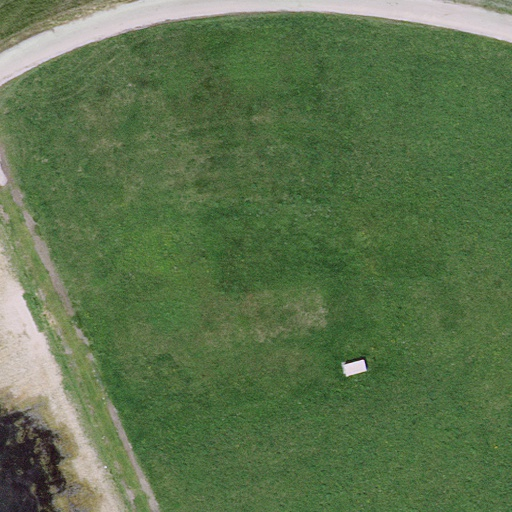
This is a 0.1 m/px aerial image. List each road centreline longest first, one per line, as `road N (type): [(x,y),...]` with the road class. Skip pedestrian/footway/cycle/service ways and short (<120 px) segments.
road 1 (unclassified): [(0,55),(93,19),(205,0)]
road 2 (unclassified): [(350,0),(511,34)]
